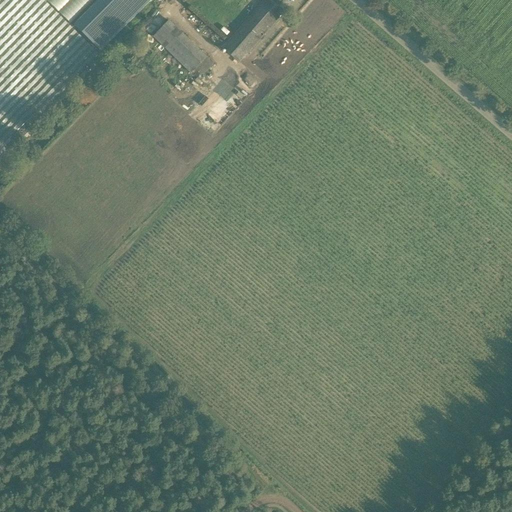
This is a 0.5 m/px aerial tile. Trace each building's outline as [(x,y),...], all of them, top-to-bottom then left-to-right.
[(0,0),(0,165),(104,60),(43,0),(0,0)] [(45,0),(70,24),(93,0),(45,0)] [(101,51),(150,0),(97,0),(73,25),(101,51)] [(240,64),(282,14),(265,0),(223,50),(240,64)] [(207,58),(168,21),(152,38),(190,75),(194,70),(202,77),(213,65),(206,58),(207,58)] [(156,54),(146,43),(123,67),(133,77),(156,54)] [(215,79),(195,98),(200,104),(220,85),(215,79)] [(205,126),(209,129),(213,123),(217,125),(225,113),(217,108),(205,126)]
